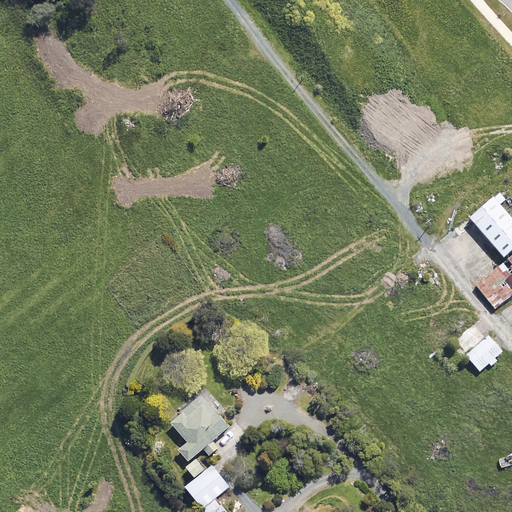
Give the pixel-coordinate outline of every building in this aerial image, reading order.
[(507,202),(502,196),(472,221),(506,260),(511,255),(511,218),(501,207),(507,202)] [(511,297),(511,259),(477,285),(496,310),(511,297)] [(489,334),(478,321),(458,337),(470,351),(489,334)] [(471,361),(481,373),(490,366),(492,368),(498,362),(496,360),(504,354),(491,338),(468,357),(471,361)] [(231,429),(203,398),(173,426),(191,444),(181,453),(191,464),(206,451),(212,457),(220,449),(215,444),(231,429)] [(227,511),(217,499),(231,488),(218,471),(215,474),(211,469),(208,471),(199,461),(189,469),(198,480),(187,488),(205,511),(227,511)]
